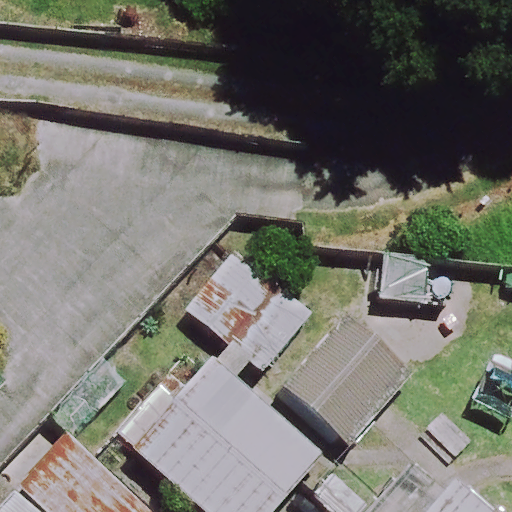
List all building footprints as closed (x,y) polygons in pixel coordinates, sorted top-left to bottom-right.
[(217,270),(188,312),(240,347),(227,368),(258,389),(301,327),(217,270)] [(397,386),(332,331),(277,395),(342,450),(397,386)] [(275,511),(314,468),(203,371),(126,460),(185,511),(275,511)] [(121,511),(41,439),(3,481),(21,497),(6,511),(121,511)] [(451,511),(406,472),(371,511),(451,511)]
